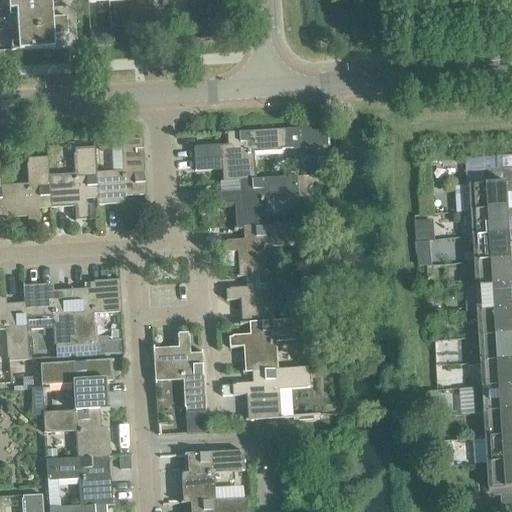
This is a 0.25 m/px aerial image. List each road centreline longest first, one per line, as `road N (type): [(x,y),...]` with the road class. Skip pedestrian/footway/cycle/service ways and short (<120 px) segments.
road 1 (tertiary): [(261,80),(511,66)]
road 2 (residential): [(130,310),(141,511)]
road 3 (residential): [(160,243),(152,86)]
road 4 (tertiary): [(0,96),(152,86)]
road 5 (residential): [(0,252),(127,245)]
